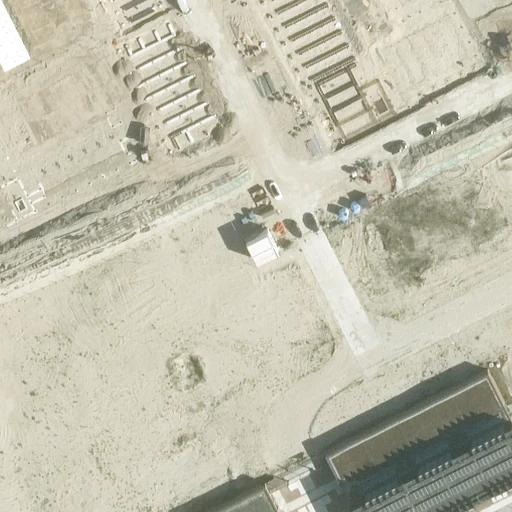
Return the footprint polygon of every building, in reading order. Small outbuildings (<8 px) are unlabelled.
[(11,0),(0,0),(0,62),(34,45),(11,0)] [(117,0),(127,20),(151,7),(147,0),(117,0)] [(306,0),(267,0),(311,86),(313,85),(343,145),(394,119),(392,113),(408,105),(404,98),(472,63),(440,0),(399,0),(411,23),(429,14),(436,29),(356,69),(326,9),(314,15),(306,0)] [(170,28),(119,54),(123,64),(132,60),(172,141),(164,145),(170,157),(199,142),(193,131),(216,119),(170,28)] [(20,152),(0,162),(0,232),(34,216),(30,208),(44,201),(48,209),(138,163),(112,112),(23,157),(20,152)] [(0,153),(16,146),(0,114),(0,153)] [(511,419),(487,371),(325,453),(339,480),(346,494),(354,511),(437,511),(511,474),(511,419)] [(278,511),(263,483),(205,511),(278,511)]
